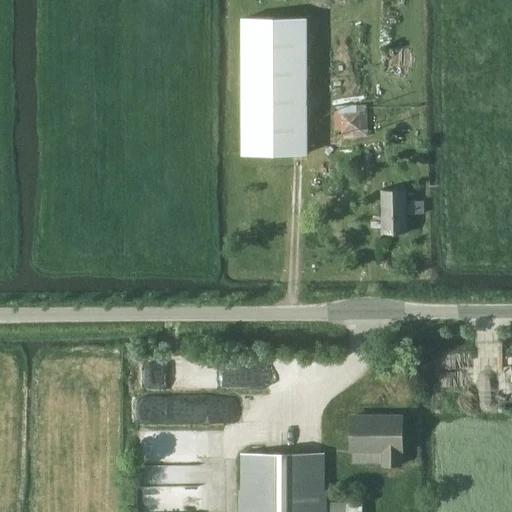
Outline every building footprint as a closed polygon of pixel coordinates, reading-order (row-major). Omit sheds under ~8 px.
[(242,19),(242,154),(306,154),(306,19),(242,19)] [(405,190),(381,190),(382,234),(406,233),(406,214),(424,213),(424,201),(405,202),(405,190)] [(386,465),(400,465),(400,450),(401,450),(401,417),(351,417),(351,450),(386,450),(386,465)] [(323,511),(323,507),(323,454),(242,454),(241,511),(323,511)] [(329,503),(329,511),(361,511),(362,503),(329,503)]
